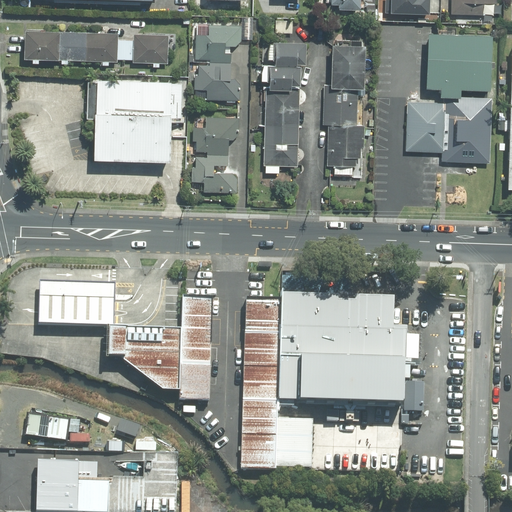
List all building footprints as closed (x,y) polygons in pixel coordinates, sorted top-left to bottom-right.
[(355,9),(355,0),(322,0),(322,8),(355,9)] [(381,0),(381,12),(423,13),(423,0),(381,0)] [(449,0),(449,13),(478,14),(478,3),(494,3),(493,0),(449,0)] [(243,28),(210,27),(209,36),(198,36),(198,50),(200,50),(200,60),(212,60),(212,66),(201,65),(200,77),(196,76),(195,90),(210,90),(210,101),(240,102),(240,85),(237,85),(237,81),(232,81),(233,54),(226,54),(227,42),(243,43),(243,28)] [(114,33),(19,31),(18,59),(114,62),(114,33)] [(165,34),(130,33),(130,62),(164,63),(165,34)] [(494,36),(429,34),(427,89),(441,90),(441,97),(461,97),(461,91),(492,92),(494,36)] [(308,46),(278,45),(277,61),(279,61),(279,68),(274,68),(273,90),(295,91),(295,87),(303,87),(303,69),(300,69),(300,66),(308,66),(308,46)] [(511,47),(506,47),(501,190),(511,190),(511,47)] [(332,86),(325,86),(325,126),(329,126),(329,166),(356,167),(356,160),(361,160),(361,127),(358,127),(359,90),(367,90),(367,49),(333,48),(332,86)] [(177,82),(97,79),(94,163),(162,166),(164,119),(176,119),(177,82)] [(299,168),(300,92),(267,92),(266,167),(299,168)] [(440,103),(407,102),(405,151),(442,152),(442,161),(489,163),(492,99),(461,97),(441,97),(440,103)] [(216,173),(216,166),(230,166),(231,118),(207,117),(207,128),(193,127),(193,142),(196,142),(196,152),(208,152),(208,157),(196,157),(196,165),(193,165),(192,193),(237,194),(237,174),(216,173)] [(114,282),(40,278),(39,306),(39,322),(112,325),(113,309),(114,282)] [(270,290),(238,289),(234,458),(266,459),(266,456),(270,290)] [(344,291),(270,290),(268,398),(342,399),(344,291)] [(359,292),(357,356),(410,357),(412,293),(359,292)] [(213,297),(180,296),(179,326),(179,389),(179,398),(210,399),(213,297)] [(163,388),(179,389),(179,326),(108,326),(107,356),(121,356),(163,388)] [(391,405),(268,398),(266,456),(391,460),(391,405)] [(80,433),(82,419),(58,416),(58,412),(42,410),(42,415),(32,414),(29,436),(92,443),(93,434),(80,433)] [(98,453),(28,451),(27,504),(97,506),(98,453)] [(146,452),(146,461),(149,461),(149,479),(143,479),(142,511),(179,511),(181,453),(146,452)]
